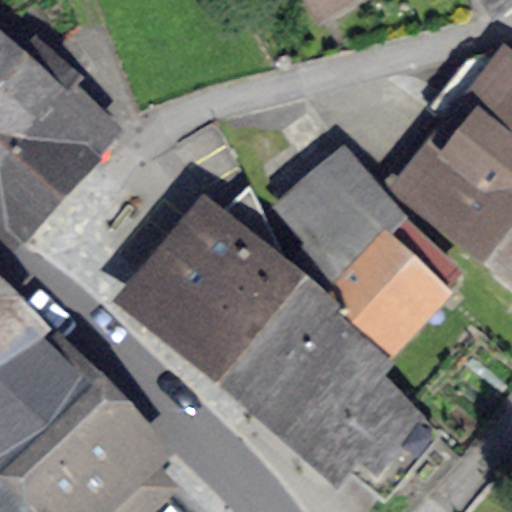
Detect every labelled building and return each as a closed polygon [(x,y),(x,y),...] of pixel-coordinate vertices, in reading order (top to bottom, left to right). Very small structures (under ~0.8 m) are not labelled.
[(320,0),(327,10),(342,0),(320,0)] [(15,68),(0,84),(0,172),(67,101),(78,90),(64,77),(67,73),(36,45),(15,68)] [(0,84),(15,68),(0,54),(0,84)] [(406,187),(486,251),(511,219),(511,56),(467,68),(442,98),(463,114),(406,187)] [(37,225),(112,141),(67,101),(0,172),(0,220),(15,234),(29,218),(37,225)] [(277,285),(322,323),(371,365),(454,277),(362,187),(354,197),(333,178),(311,199),(334,220),(288,271),(277,285)] [(261,403),(315,333),(322,323),(277,285),(288,271),(250,192),(216,232),(207,225),(142,303),(261,403)] [(511,219),(486,251),(511,271),(511,219)] [(31,338),(0,307),(0,511),(32,511),(37,507),(41,511),(145,511),(162,496),(139,471),(151,460),(56,363),(41,377),(17,353),(31,338)] [(371,365),(322,323),(315,333),(261,403),(382,501),(434,438),(375,380),(381,373),(371,365)]
